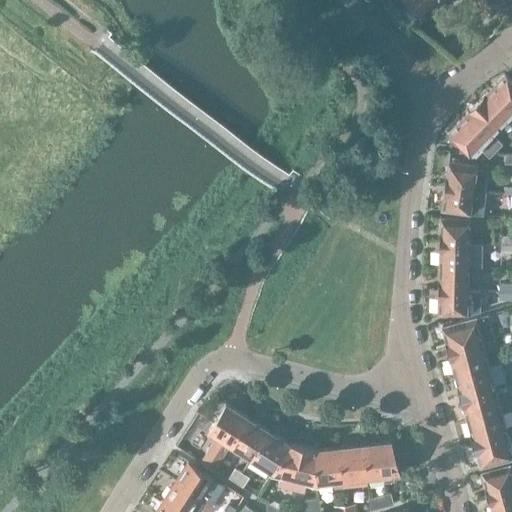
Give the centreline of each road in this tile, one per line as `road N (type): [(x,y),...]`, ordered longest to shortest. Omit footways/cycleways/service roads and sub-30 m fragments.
road 1 (residential): [(424,391),(408,335),(406,257),(430,110)]
road 2 (residential): [(113,511),(202,373),(232,360)]
road 3 (residential): [(424,391),(361,388),(232,360)]
road 4 (residential): [(430,110),(349,0)]
road 5 (residential): [(457,511),(424,391)]
